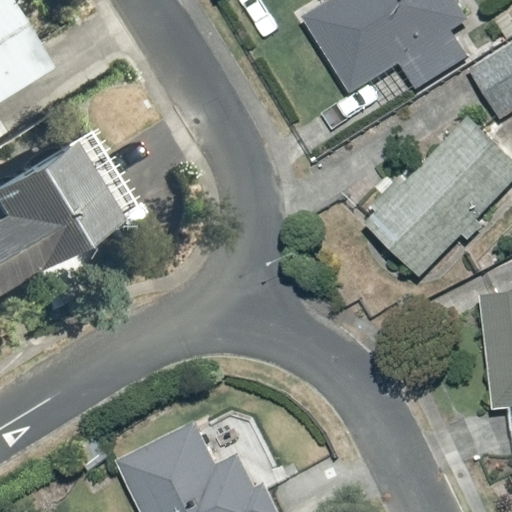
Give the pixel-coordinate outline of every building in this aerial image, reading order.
[(0,0),(0,93),(51,63),(12,0),(0,0)] [(344,0),(311,21),(355,92),(405,61),(424,91),(476,59),(456,27),(477,13),(468,0),(344,0)] [(504,112),(511,107),(511,42),(475,66),(504,112)] [(511,191),(511,160),(471,120),(372,220),(429,276),(511,191)] [(0,289),(38,265),(53,289),(110,254),(94,230),(116,216),(64,133),(0,173),(0,198),(5,207),(0,209),(0,289)] [(511,289),(494,290),(502,403),(511,402),(511,289)] [(279,511),(230,405),(123,455),(149,511),(279,511)]
